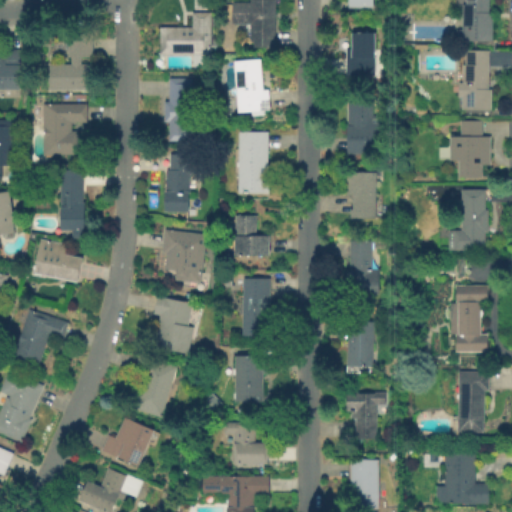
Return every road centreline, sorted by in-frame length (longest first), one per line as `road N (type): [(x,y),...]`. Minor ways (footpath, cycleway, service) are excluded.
road 1 (residential): [(123,0),(128,200),(121,268),(90,379),(31,511)]
road 2 (residential): [(306,0),(307,511)]
